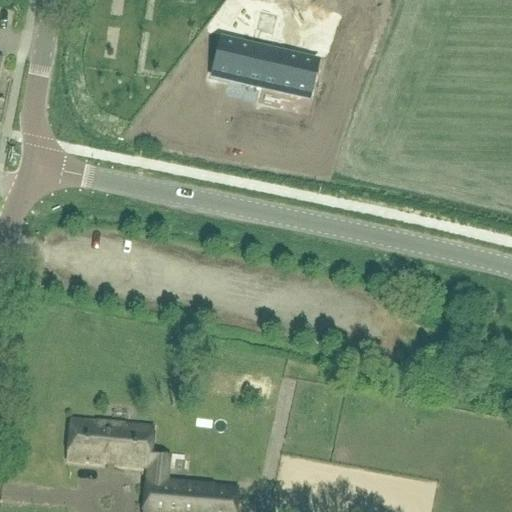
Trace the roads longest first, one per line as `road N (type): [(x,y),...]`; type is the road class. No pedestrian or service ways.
road 1 (tertiary): [(511,269),(20,164)]
road 2 (tertiary): [(20,164),(54,0)]
